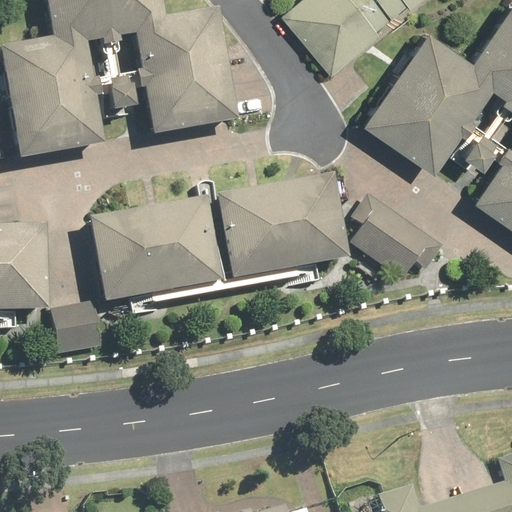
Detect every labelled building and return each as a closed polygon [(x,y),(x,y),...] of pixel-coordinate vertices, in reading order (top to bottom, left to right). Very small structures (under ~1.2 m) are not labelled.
[(0,56),(0,133),(6,171),(94,157),(78,57),(125,50),(141,149),(231,135),(213,20),(154,29),(149,0),(30,0),(39,50),(0,56)] [(299,0),(280,16),(326,73),(417,0),(299,0)] [(418,31),(354,125),(428,175),(485,92),(511,110),(511,135),(467,202),(511,232),(511,1),(510,0),(502,0),(461,60),(418,31)] [(323,187),(199,208),(214,292),(338,271),(323,187)] [(440,248),(368,205),(342,249),(414,292),(440,248)] [(195,209),(74,230),(89,314),(209,293),(195,209)] [(34,235),(0,235),(0,322),(37,321),(34,235)] [(511,511),(511,455),(488,463),(494,485),(416,509),(410,487),(370,500),(373,511),(511,511)]
